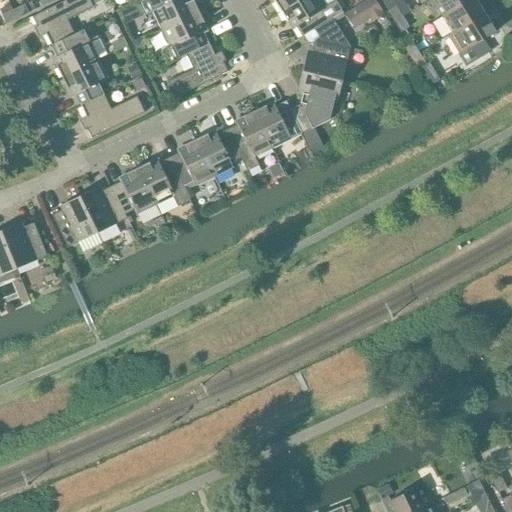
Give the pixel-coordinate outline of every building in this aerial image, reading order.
[(66,0),(32,17),(40,33),(44,31),(52,46),(92,26),(92,25),(74,34),(67,20),(93,7),(93,6),(105,0),(66,0)] [(145,0),(139,3),(145,16),(153,11),(162,29),(199,11),(193,0),(145,0)] [(273,0),(280,12),(299,0),(273,0)] [(335,1),(326,7),(321,0),(299,0),(280,12),(289,25),(293,23),(302,37),(314,30),(332,18),(342,12),(335,1)] [(375,0),(366,0),(345,14),(354,29),(370,19),(372,22),(384,14),(375,0)] [(432,0),(442,16),(468,0),(432,0)] [(468,0),(442,16),(452,33),(453,34),(484,14),(475,0),(468,0)] [(13,10),(17,19),(29,13),(25,5),(13,10)] [(395,22),(403,17),(396,6),(388,11),(395,22)] [(135,19),(130,8),(120,13),(125,24),(135,19)] [(17,19),(13,10),(2,16),(6,24),(17,19)] [(168,63),(209,44),(201,28),(206,25),(199,11),(162,29),(171,47),(162,51),(168,63)] [(342,12),(332,18),(335,23),(345,17),(342,12)] [(452,33),(448,35),(460,54),(495,32),(484,14),(453,34),(452,33)] [(403,17),(395,22),(401,32),(409,27),(403,17)] [(335,23),(332,18),(314,30),(319,38),(315,41),(311,58),(306,56),(302,72),(342,81),(350,47),(335,23)] [(62,78),(99,60),(90,42),(99,38),(92,26),(52,46),(59,62),(55,64),(62,78)] [(123,37),(110,43),(114,52),(127,46),(123,37)] [(412,59),(420,54),(413,43),(405,48),(412,59)] [(209,44),(168,63),(168,64),(186,55),(193,69),(167,82),(175,98),(228,72),(220,56),(216,58),(209,44)] [(420,54),(412,59),(418,69),(426,64),(420,54)] [(99,60),(62,78),(69,92),(73,90),(81,106),(104,95),(98,83),(108,79),(99,60)] [(290,109),(302,133),(333,118),(334,114),(337,115),(342,112),(344,106),(341,101),(338,100),(342,81),(302,72),(299,87),(303,88),(299,105),(290,109)] [(141,78),(131,83),(135,90),(141,90),(146,88),(141,78)] [(84,123),(92,139),(145,113),(137,97),(111,109),(104,95),(81,106),(88,120),(84,123)] [(263,129),(272,148),(302,133),(290,109),(286,101),(271,109),(269,104),(254,111),(263,129)] [(272,148),(263,129),(254,111),(240,118),(242,122),(227,130),(247,171),(259,165),(254,157),(272,148)] [(196,140),(214,176),(233,167),(231,163),(241,158),(247,171),(227,130),(212,137),(210,133),(196,140)] [(169,158),(189,199),(190,199),(183,186),(193,181),(195,186),(214,176),(196,140),(182,147),(184,151),(169,158)] [(189,199),(169,158),(154,166),(152,161),(138,168),(156,205),(174,196),(178,205),(189,199)] [(156,205),(138,168),(124,175),(126,179),(111,186),(127,219),(129,223),(139,219),(137,214),(156,205)] [(98,233),(127,219),(111,186),(96,194),(94,189),(80,196),(98,233)] [(98,233),(80,196),(66,203),(68,207),(52,215),(68,248),(98,233)] [(1,231),(17,269),(47,257),(34,223),(18,230),(16,225),(1,231)] [(0,275),(17,269),(1,231),(0,231),(0,275)] [(51,266),(41,270),(46,283),(56,279),(51,266)] [(507,488),(500,475),(491,479),(498,493),(507,488)] [(471,485),(476,496),(483,492),(478,481),(471,485)] [(415,511),(433,503),(423,484),(389,501),(394,511),(415,511)] [(507,511),(510,511),(511,511),(511,497),(511,495),(502,499),(507,511)] [(437,511),(433,503),(415,511),(437,511)]
